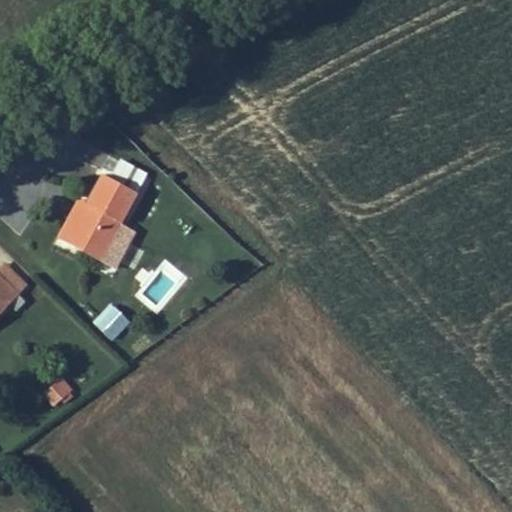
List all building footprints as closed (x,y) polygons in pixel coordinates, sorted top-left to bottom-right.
[(77,198),(56,238),(117,269),(136,232),(121,224),(147,174),(119,159),(109,179),(100,174),(85,202),(77,198)] [(158,314),(187,276),(162,257),(133,295),(158,314)] [(8,260),(0,267),(0,280),(17,298),(31,284),(8,260)] [(0,314),(17,298),(0,280),(0,314)] [(129,324),(110,304),(91,324),(111,343),(129,324)] [(73,390),(62,377),(41,395),(52,408),(73,390)]
